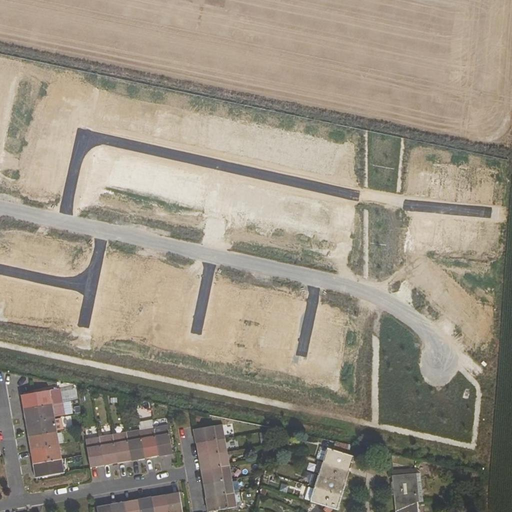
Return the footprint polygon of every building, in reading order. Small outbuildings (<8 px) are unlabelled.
[(26,402),(27,408),(51,404),(48,391),(23,395),(21,396),(22,403),(26,402)] [(29,422),(53,418),(53,416),(51,407),(51,404),(27,408),(23,409),(24,416),(28,415),(29,422)] [(58,405),(51,407),(53,416),(60,415),(58,405)] [(30,429),(32,436),(56,432),(55,430),(53,420),(53,418),(29,422),(25,423),(27,429),(30,429)] [(60,418),(53,420),(55,430),(62,429),(60,418)] [(139,422),(140,430),(145,457),(145,459),(152,458),(151,455),(158,454),(153,427),(152,420),(139,422)] [(196,434),(198,442),(224,438),(222,424),(196,429),(194,429),(194,434),(196,434)] [(167,425),(153,427),(158,454),(159,456),(166,455),(165,453),(172,451),(167,425)] [(140,430),(126,432),(131,459),(131,461),(138,460),(138,458),(145,457),(140,430)] [(33,443),(34,450),(58,446),(56,432),(32,436),(28,437),(29,443),(33,443)] [(126,432),(112,435),(117,462),(117,464),(124,462),(124,460),(131,459),(126,432)] [(112,435),(98,437),(103,464),(103,466),(110,465),(110,463),(117,462),(112,435)] [(103,464),(98,437),(85,439),(90,468),(97,467),(97,465),(103,464)] [(199,449),(200,456),(227,451),(224,438),(198,442),(196,443),(197,450),(199,449)] [(35,457),(36,463),(60,459),(58,446),(34,450),(30,450),(31,458),(35,457)] [(323,461),(350,470),(354,457),(327,448),(323,461)] [(229,466),(227,451),(200,456),(198,456),(199,463),(201,463),(203,470),(229,466)] [(63,473),(60,459),(36,463),(33,464),(34,471),(38,471),(39,477),(63,473)] [(319,475),(346,483),(350,470),(323,461),(319,475)] [(204,477),(205,484),(232,479),(229,466),(203,470),(201,471),(202,478),(204,477)] [(405,503),(417,502),(419,501),(417,473),(391,476),(393,488),(389,488),(389,495),(393,494),(395,511),(406,510),(405,503)] [(314,487),(342,496),(346,483),(319,475),(314,487)] [(234,493),(232,479),(205,484),(203,484),(204,491),(206,491),(207,498),(234,493)] [(310,501),(314,489),(308,487),(304,499),(310,501)] [(310,501),(329,507),(337,509),(342,496),(314,487),(314,489),(310,501)] [(182,511),(179,492),(173,493),(173,495),(166,497),(168,511),(182,511)] [(208,504),(210,511),(236,507),(234,493),(207,498),(205,498),(206,504),(208,504)] [(159,498),(153,499),(154,511),(168,511),(166,497),(166,495),(159,496),(159,498)] [(140,511),(154,511),(153,499),(152,497),(145,498),(146,500),(139,501),(140,511)] [(132,503),(124,504),(125,511),(140,511),(139,501),(138,499),(131,501),(132,503)] [(111,511),(125,511),(124,504),(124,502),(117,503),(118,505),(111,506),(111,511)] [(418,511),(417,502),(405,503),(406,510),(395,511),(394,511),(418,511)]
